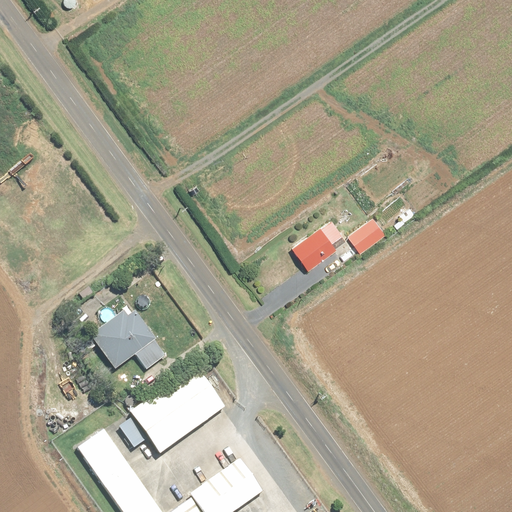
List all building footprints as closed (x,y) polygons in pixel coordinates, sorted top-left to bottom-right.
[(384,237),(371,221),(347,239),(359,255),(384,237)] [(345,245),(330,223),(291,250),(306,273),(335,253),(345,245)] [(135,357),(146,372),(164,359),(152,344),(155,342),(129,308),(89,339),(114,372),(135,357)] [(197,359),(131,401),(160,445),(226,403),(197,359)] [(74,438),(121,511),(159,511),(162,510),(103,419),(74,438)] [(241,450),(191,481),(209,511),(212,511),(261,482),(241,450)] [(201,511),(187,490),(163,506),(167,511),(201,511)]
